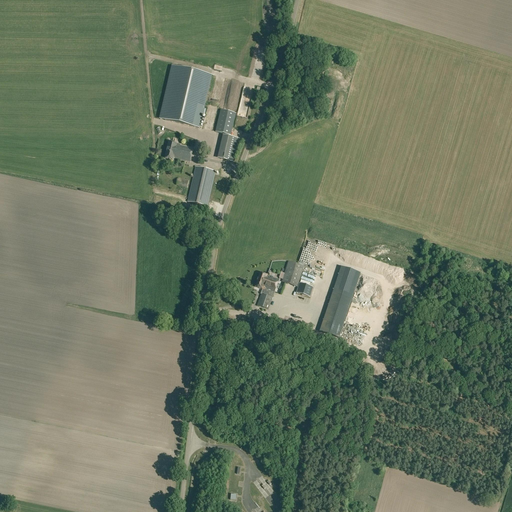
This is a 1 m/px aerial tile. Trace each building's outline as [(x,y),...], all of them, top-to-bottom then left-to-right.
[(172,67),(159,119),(200,128),(212,76),(172,67)] [(231,135),(236,114),(221,110),(216,132),(231,135)] [(233,162),(239,139),(226,136),(221,159),(233,162)] [(190,162),(193,149),(177,145),(177,144),(169,142),(165,158),(173,160),(174,158),(190,162)] [(207,207),(215,172),(195,167),(188,202),(207,207)] [(187,188),(189,180),(179,178),(177,186),(187,188)] [(297,287),(304,267),(289,262),(282,282),(297,287)] [(341,271),(339,280),(339,279),(336,288),(336,290),(340,291),(340,294),(341,294),(351,297),(354,289),(354,290),(359,274),(355,273),(350,271),(341,271)] [(260,273),(255,287),(263,290),(262,292),(265,293),(266,289),(275,292),(276,289),(278,289),(279,288),(280,285),(278,284),(279,280),(267,276),(267,275),(260,273)] [(312,288),(300,284),(297,293),(310,297),(312,288)] [(261,295),(257,306),(268,310),(272,298),(261,295)] [(378,331),(375,344),(390,347),(398,310),(394,309),(394,312),(383,310),(382,317),(389,319),(388,324),(390,324),(389,329),(380,327),(380,325),(377,324),(376,330),(378,331)] [(280,319),(278,326),(277,329),(284,332),(285,328),(298,332),(301,326),(280,319)] [(342,327),(323,321),(319,332),(339,338),(342,327)] [(357,358),(358,355),(342,350),(341,350),(341,357),(342,352),(342,359),(336,357),(333,357),(333,359),(336,360),(346,360),(364,360),(357,358)]
